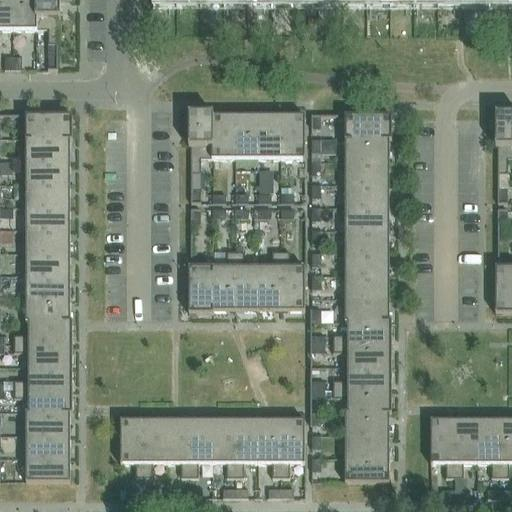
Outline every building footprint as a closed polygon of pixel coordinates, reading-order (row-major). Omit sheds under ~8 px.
[(0,0),(0,34),(13,34),(13,0),(0,0)] [(13,0),(13,34),(36,34),(36,0),(13,0)] [(36,0),(36,34),(37,34),(48,34),(48,49),(58,49),(58,21),(60,21),(60,0),(36,0)] [(511,0),(153,0),(153,11),(511,11),(511,0)] [(13,61),(5,61),(5,74),(13,74),(13,61)] [(13,74),(22,74),(22,61),(13,61),(13,74)] [(56,72),(56,61),(48,61),(48,73),(56,72)] [(511,163),(511,116),(495,117),(495,150),(497,150),(499,150),(499,177),(509,177),(509,163),(511,163)] [(213,117),(188,117),(188,150),(191,150),(193,150),(193,177),(201,177),(201,163),(212,163),(212,150),(212,119),(213,119),(213,117)] [(26,143),(70,143),(70,144),(72,144),(72,119),(26,119),(26,143)] [(212,150),(212,163),(235,163),(235,119),(213,119),(212,119),(212,150)] [(258,119),(235,119),(235,163),(258,163),(258,119)] [(281,119),(258,119),(258,163),(281,163),(281,119)] [(281,163),(303,163),(304,163),(304,119),(281,119),(281,163)] [(389,143),(389,144),(391,144),(391,119),(345,119),(345,143),(389,143)] [(322,121),(312,121),(312,133),(322,133),(322,121)] [(26,143),(26,144),(26,166),(70,166),(70,144),(70,143),(26,143)] [(311,143),(311,157),(320,157),(320,143),(311,143)] [(320,143),(320,157),(336,157),(336,143),(320,143)] [(345,143),(345,144),(345,166),(389,166),(389,144),(389,143),(345,143)] [(13,166),(0,166),(0,178),(13,179),(13,166)] [(26,166),(26,189),(70,189),(70,166),(26,166)] [(311,166),(311,179),(320,179),(320,166),(311,166)] [(389,166),(345,166),(345,189),(389,189),(389,166)] [(26,189),(26,211),(70,211),(70,189),(26,189)] [(320,189),(311,189),(311,202),(320,202),(320,189)] [(345,189),(345,211),(389,211),(389,189),(345,189)] [(499,206),(507,206),(507,193),(499,193),(499,206)] [(200,194),(191,194),(191,207),(200,207),(200,194)] [(225,207),(225,198),(212,198),(212,207),(225,207)] [(235,198),(235,207),(248,207),(248,198),(235,198)] [(258,198),(258,207),(271,207),(271,198),(258,198)] [(294,207),(294,198),(281,198),(281,207),(294,207)] [(26,211),(26,234),(70,234),(70,211),(26,211)] [(345,211),(345,234),(389,234),(389,211),(345,211)] [(311,212),(311,225),(320,225),(320,212),(311,212)] [(200,213),(191,213),(191,226),(200,226),(200,213)] [(212,223),(226,223),(226,213),(212,213),(212,223)] [(235,213),(235,223),(248,223),(248,213),(235,213)] [(258,223),(271,223),(271,213),(258,213),(258,223)] [(294,213),(281,213),(281,223),(294,223),(294,213)] [(507,215),(499,215),(499,228),(507,228),(507,215)] [(0,234),(0,247),(11,247),(11,234),(0,234)] [(70,234),(26,234),(26,257),(70,257),(70,234)] [(389,234),(345,234),(345,257),(389,257),(389,234)] [(311,235),(311,248),(320,248),(320,235),(311,235)] [(70,280),(70,257),(26,257),(26,280),(70,280)] [(212,271),(212,315),(213,315),(235,315),(235,257),(226,257),(226,271),(213,271),(212,271)] [(235,257),(235,315),(258,315),(258,271),(244,271),(244,257),(235,257)] [(258,271),(258,315),(281,315),(281,257),(271,257),(271,271),(258,271)] [(281,257),(281,315),(304,315),(304,271),(303,271),(290,271),(290,257),(281,257)] [(311,271),(320,271),(320,257),(311,257),(311,271)] [(345,257),(345,280),(389,280),(389,257),(345,257)] [(511,270),(499,271),(497,271),(495,271),(495,317),(511,317),(511,270)] [(212,271),(192,271),(191,271),(189,271),(188,306),(189,317),(213,317),(213,315),(212,315),(212,271)] [(26,303),(70,303),(70,280),(26,280),(26,303)] [(311,280),(311,293),(321,293),(320,280),(311,280)] [(345,280),(345,303),(389,303),(389,280),(345,280)] [(70,325),(70,303),(26,303),(26,326),(29,326),(28,325),(70,325)] [(345,303),(345,326),(347,326),(347,325),(389,325),(389,303),(345,303)] [(311,315),(311,326),(321,326),(321,313),(311,313),(311,315)] [(15,348),(72,348),(72,325),(70,325),(28,325),(29,326),(28,339),(15,339),(15,348)] [(391,348),(391,325),(389,325),(347,325),(347,326),(347,339),(334,339),(334,348),(391,348)] [(324,349),(324,340),(311,340),(311,349),(324,349)] [(72,371),(72,348),(15,348),(15,358),(28,358),(28,371),(72,371)] [(391,371),(391,348),(334,348),(334,358),(347,358),(347,371),(391,371)] [(311,349),(311,357),(324,357),(324,349),(311,349)] [(15,394),(72,394),(72,371),(28,371),(29,384),(15,385),(15,394)] [(391,394),(391,371),(347,371),(347,385),(334,385),(334,394),(391,394)] [(324,394),(324,386),(311,386),(311,394),(324,394)] [(72,418),(72,394),(15,394),(15,403),(29,403),(29,416),(29,417),(70,417),(70,418),(72,418)] [(324,394),(311,394),(311,402),(324,402),(324,394)] [(391,418),(391,394),(334,394),(334,403),(347,403),(347,416),(347,417),(389,417),(389,418),(391,418)] [(70,417),(29,417),(29,416),(26,416),(26,439),(70,439),(70,418),(70,417)] [(311,416),(311,429),(320,430),(320,416),(311,416)] [(389,439),(389,418),(389,417),(347,417),(347,416),(345,416),(345,439),(389,439)] [(500,482),(506,482),(509,482),(509,468),(511,467),(511,423),(500,424),(500,482)] [(144,424),(120,424),(120,468),(122,468),(135,468),(135,482),(144,482),(144,424)] [(144,482),(153,482),(153,468),(167,468),(167,424),(144,424),(144,482)] [(167,468),(181,468),(181,482),(190,482),(190,424),(167,424),(167,468)] [(190,482),(198,482),(198,468),(212,468),(212,424),(190,424),(190,482)] [(212,468),(226,468),(226,482),(235,482),(235,424),(212,424),(212,468)] [(235,482),(244,482),(244,468),(258,468),(258,424),(235,424),(235,482)] [(258,468),(272,468),(272,482),(281,482),(281,424),(258,424),(258,468)] [(281,482),(289,482),(290,468),(303,468),(304,468),(304,424),(281,424),(281,482)] [(454,424),(430,424),(430,468),(432,468),(445,468),(445,482),(454,482),(454,424)] [(477,468),(477,424),(454,424),(454,482),(463,482),(463,468),(477,468)] [(477,468),(481,468),(491,468),(491,482),(500,482),(500,424),(477,424),(477,468)] [(26,462),(70,462),(70,439),(26,439),(26,462)] [(389,462),(389,439),(345,439),(345,462),(389,462)] [(311,440),(311,453),(320,453),(321,440),(311,440)] [(70,462),(26,462),(26,485),(26,486),(70,486),(70,462)] [(311,462),(311,475),(320,475),(320,462),(311,462)] [(345,462),(345,485),(345,486),(389,486),(389,462),(345,462)] [(144,502),(144,493),(131,493),(131,502),(144,502)] [(144,493),(144,502),(157,502),(157,493),(144,493)] [(190,493),(177,493),(177,502),(190,502),(190,493)] [(190,502),(202,502),(202,493),(190,493),(190,502)] [(235,502),(235,493),(223,493),(223,502),(235,502)] [(235,502),(248,502),(248,493),(235,493),(235,502)] [(281,493),(268,493),(268,502),(281,502),(281,493)] [(281,502),(293,502),(293,493),(281,493),(281,502)] [(511,493),(500,494),(500,503),(511,502),(511,493)] [(454,503),(454,494),(442,494),(442,503),(454,503)] [(454,494),(454,503),(467,503),(467,494),(454,494)] [(500,503),(500,494),(487,494),(487,503),(500,503)]
